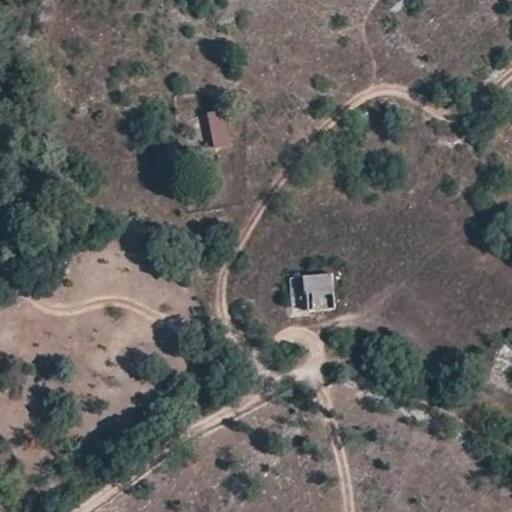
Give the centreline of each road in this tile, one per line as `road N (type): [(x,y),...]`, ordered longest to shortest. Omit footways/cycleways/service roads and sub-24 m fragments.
road 1 (track): [(279,380),(224,308),(226,278),(351,95),(398,86),(452,120),(511,71)]
road 2 (track): [(85,511),(279,380),(316,368),(359,369),(511,450)]
road 3 (track): [(349,511),(316,368),(323,331),(511,197)]
road 4 (track): [(323,331),(193,326),(118,297),(49,308),(5,271)]
